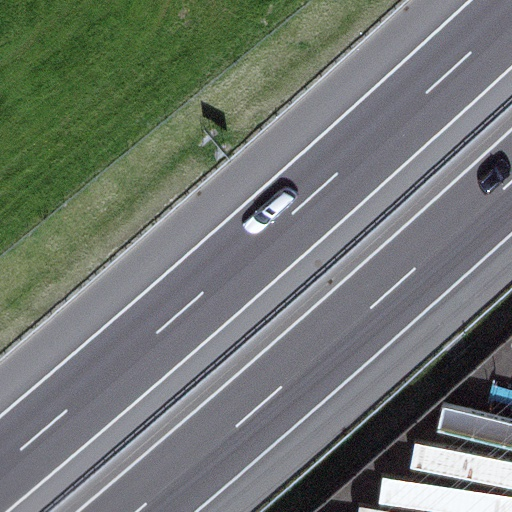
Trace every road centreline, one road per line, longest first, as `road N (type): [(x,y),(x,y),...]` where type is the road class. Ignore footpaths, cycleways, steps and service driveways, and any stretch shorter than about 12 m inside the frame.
road 1 (motorway): [(510,0),(0,450)]
road 2 (motorway): [(165,511),(377,334),(511,207)]
